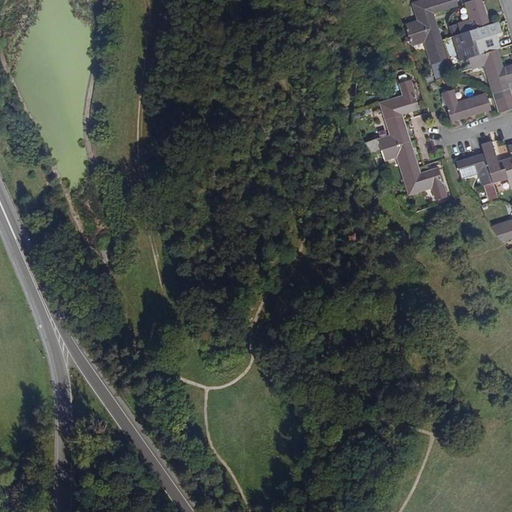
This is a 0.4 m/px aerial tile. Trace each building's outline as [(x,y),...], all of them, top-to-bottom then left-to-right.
[(406,25),(413,47),(426,43),(433,66),(447,61),(433,13),(458,5),(456,0),(427,0),(414,4),(419,21),(406,25)] [(488,26),(486,16),(480,0),(474,0),(465,3),(470,20),(456,24),(464,48),(457,50),(460,61),(468,58),(471,69),(485,65),(500,112),(511,108),(511,99),(507,83),(511,81),(511,64),(502,68),(498,50),(484,54),(480,40),(501,34),(497,23),(488,26)] [(402,115),(414,111),(420,109),(411,80),(400,83),(404,97),(382,104),(392,136),(378,141),(385,161),(398,157),(410,195),(432,187),(436,199),(447,196),(438,169),(421,174),(402,115)] [(451,119),(461,116),(491,107),(486,92),(457,101),(453,88),(443,91),(451,119)] [(511,156),(511,157),(498,161),(493,142),(482,145),(484,154),(457,163),(461,178),(479,172),(483,185),(507,177),(509,185),(511,183),(511,144),(509,146),(511,156)] [(501,241),(511,237),(511,221),(496,227),(499,238),(501,241)]
